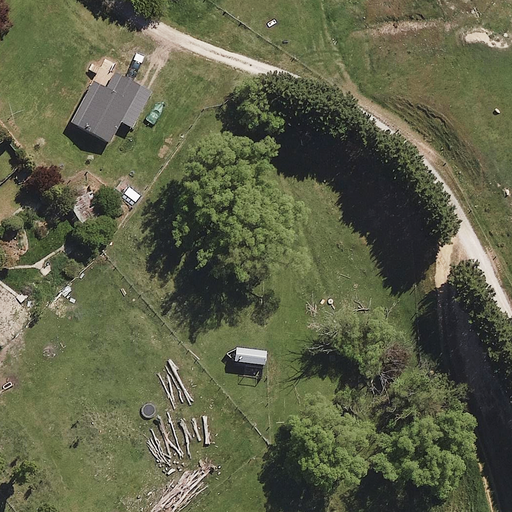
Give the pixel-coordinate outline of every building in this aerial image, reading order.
[(149,93),(114,74),(107,88),(93,80),(69,123),(110,145),(123,122),(131,126),(149,93)] [(93,189),(69,206),(94,241),(118,225),(93,189)] [(42,196),(27,210),(43,227),(58,212),(42,196)] [(20,231),(0,235),(0,250),(0,253),(23,248),(20,231)] [(96,256),(78,239),(64,254),(82,270),(96,256)] [(73,278),(58,259),(41,274),(56,292),(73,278)] [(48,300),(35,286),(19,300),(32,314),(48,300)]
